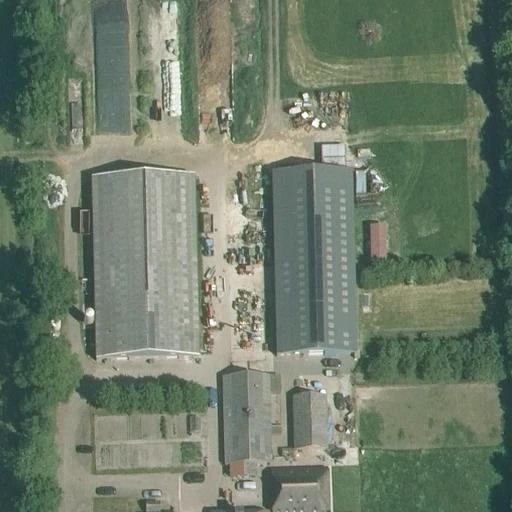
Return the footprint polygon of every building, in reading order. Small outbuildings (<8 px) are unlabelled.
[(340,99),(316,109),(319,117),(343,106),(340,99)] [(357,356),(352,173),(270,175),(275,358),(357,356)] [(198,360),(194,178),(90,181),(95,363),(198,360)] [(391,249),(392,226),(366,225),(365,248),(391,249)] [(279,378),(221,379),(224,467),(229,467),(256,466),(271,466),(270,437),(281,437),(281,428),(270,428),(270,397),(280,396),(279,378)] [(327,453),(326,399),(292,399),(293,453),(327,453)] [(329,511),(328,470),(270,471),(270,511),(329,511)]
